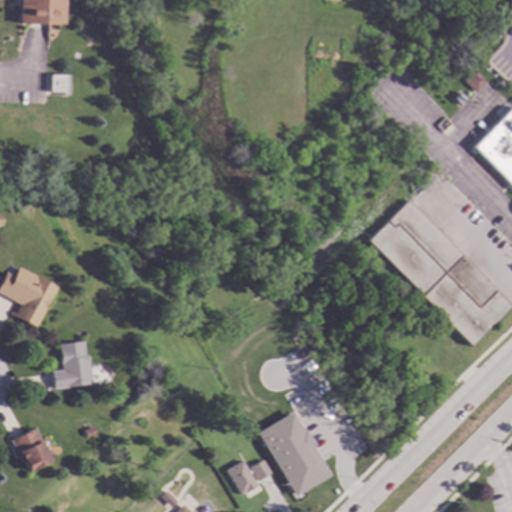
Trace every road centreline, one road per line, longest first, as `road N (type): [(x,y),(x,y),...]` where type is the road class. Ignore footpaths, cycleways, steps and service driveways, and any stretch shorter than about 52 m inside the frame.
road 1 (primary): [(511,357),(356,511)]
road 2 (primary): [(410,511),(511,410)]
